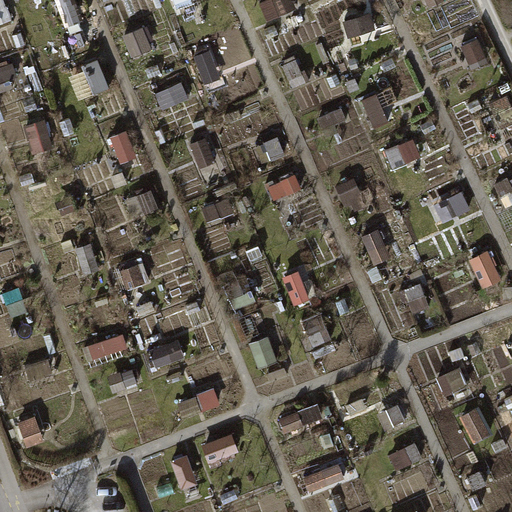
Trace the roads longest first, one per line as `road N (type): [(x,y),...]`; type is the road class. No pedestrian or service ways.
road 1 (track): [(237,0),(465,511)]
road 2 (track): [(91,0),(302,511)]
road 3 (track): [(76,479),(511,309)]
road 4 (track): [(0,148),(113,464)]
road 5 (track): [(389,0),(511,257)]
